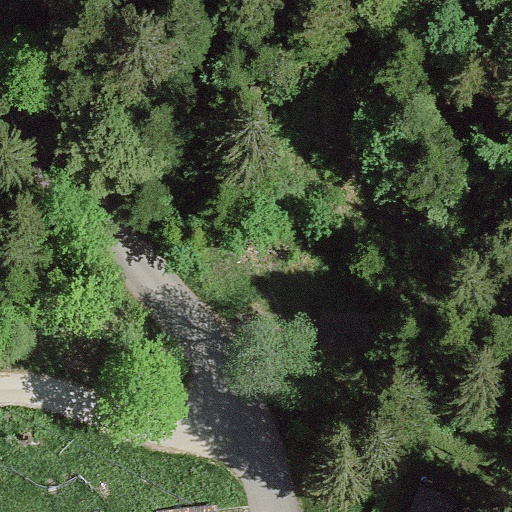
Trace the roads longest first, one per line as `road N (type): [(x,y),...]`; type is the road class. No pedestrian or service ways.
road 1 (unclassified): [(0,92),(243,374),(271,466)]
road 2 (residential): [(0,411),(99,400),(188,416),(271,466)]
